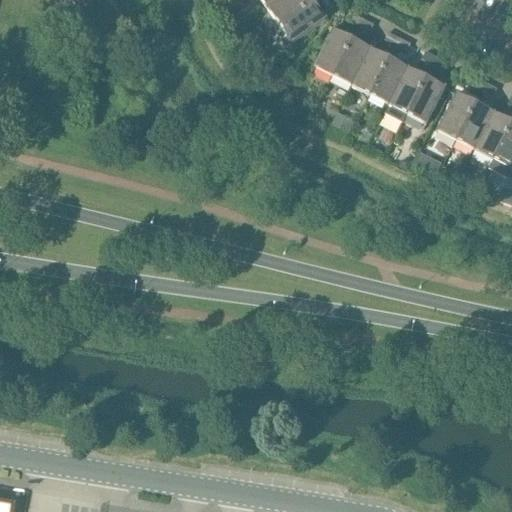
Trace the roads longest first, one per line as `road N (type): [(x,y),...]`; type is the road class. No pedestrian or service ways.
road 1 (secondary): [(511,319),(0,194)]
road 2 (secondary): [(0,262),(511,344)]
road 3 (unclassified): [(0,456),(339,511)]
